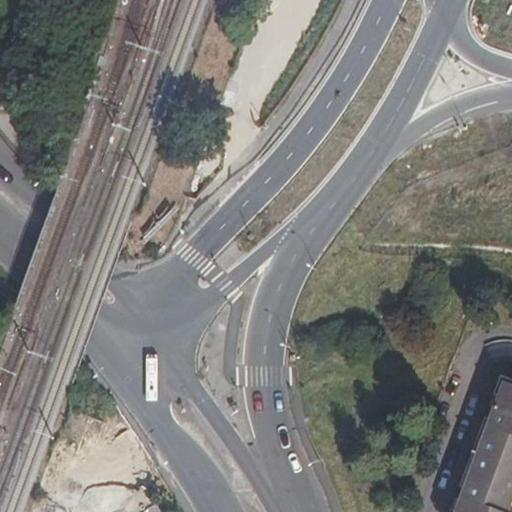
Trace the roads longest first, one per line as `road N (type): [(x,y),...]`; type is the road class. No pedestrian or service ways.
road 1 (secondary): [(390,0),(331,102),(268,181),(128,308)]
road 2 (secondary): [(295,511),(264,375),(292,232)]
road 3 (secondary): [(292,232),(390,127),(422,55)]
road 4 (tertiary): [(286,511),(165,342)]
road 5 (tertiary): [(128,308),(0,168)]
road 6 (secondary): [(113,355),(215,511)]
road 7 (secondary): [(165,342),(292,232)]
road 8 (secondary): [(0,236),(113,355)]
